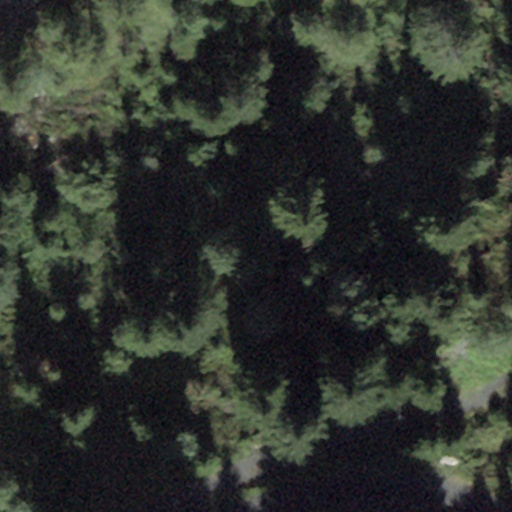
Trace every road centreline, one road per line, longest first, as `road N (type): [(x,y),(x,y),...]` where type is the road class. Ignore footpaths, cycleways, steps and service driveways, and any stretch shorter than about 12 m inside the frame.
road 1 (track): [(174,511),(511,362)]
road 2 (track): [(326,511),(466,505),(476,511)]
